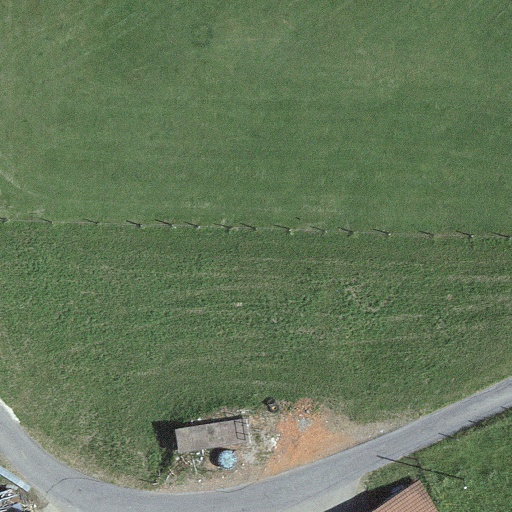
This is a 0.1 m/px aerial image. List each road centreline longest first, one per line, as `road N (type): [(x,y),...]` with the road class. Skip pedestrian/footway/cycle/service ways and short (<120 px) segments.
road 1 (residential): [(278,511),(377,478),(511,406)]
road 2 (residential): [(0,423),(25,455),(97,511)]
